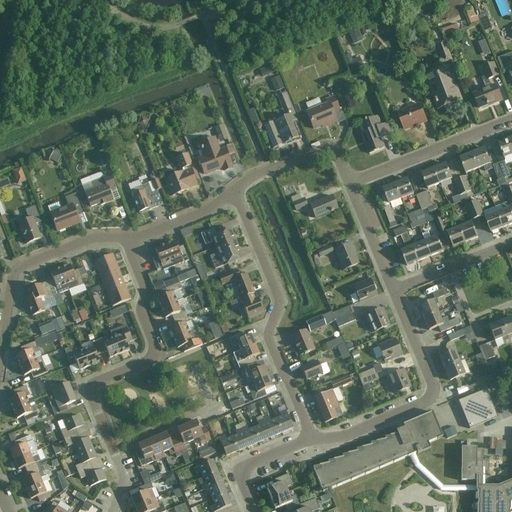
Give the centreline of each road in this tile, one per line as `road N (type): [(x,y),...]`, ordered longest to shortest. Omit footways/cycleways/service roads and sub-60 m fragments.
road 1 (residential): [(308,435),(267,335),(278,300),(234,196)]
road 2 (residential): [(111,447),(92,386),(146,363),(151,352),(140,309),(145,290),(127,239)]
road 3 (residential): [(308,435),(325,438),(431,391),(393,291)]
road 4 (residential): [(0,347),(14,266),(85,241),(127,239)]
road 5 (residential): [(352,183),(511,118)]
road 6 (residential): [(234,196),(261,171),(324,147),(352,183)]
road 7 (residential): [(511,243),(393,291)]
